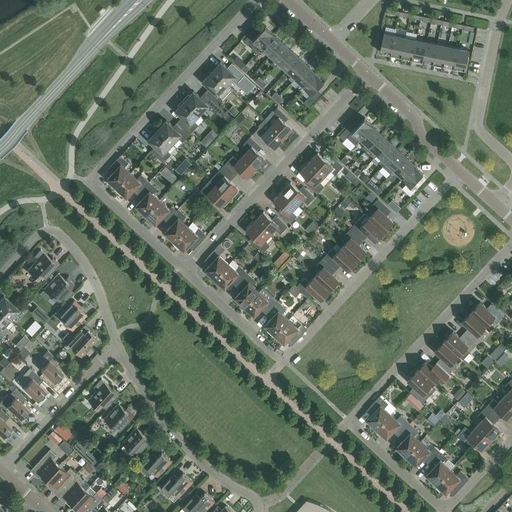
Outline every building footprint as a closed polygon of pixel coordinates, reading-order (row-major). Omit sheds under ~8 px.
[(261,47),(274,34),(265,26),(256,35),(252,31),(243,41),(248,45),(249,43),(252,45),(251,49),(256,53),(262,48),(261,47)] [(380,52),(391,54),(395,35),(384,32),(380,52)] [(270,55),(282,42),(274,34),(261,47),(262,48),(262,47),(261,47),(262,47),(270,55)] [(391,54),(401,56),(405,37),(395,35),(391,54)] [(401,56),(412,59),(416,39),(405,37),(401,56)] [(412,59),(422,61),(426,41),(416,39),(412,59)] [(422,61),(433,63),(437,43),(426,41),(422,61)] [(278,62),(290,50),(282,42),(270,55),(275,59),(272,63),(275,66),(278,62)] [(433,63),(443,65),(447,46),(437,43),(433,63)] [(443,65),(454,67),(458,48),(447,46),(443,65)] [(454,67),(465,70),(469,50),(458,48),(454,67)] [(290,50),(278,62),(287,70),(299,57),(290,50)] [(299,57),(287,70),(292,75),(288,78),(292,82),(295,78),(307,65),(299,57)] [(211,71),(226,85),(232,79),(237,83),(244,74),(233,64),(229,69),(220,61),(211,71)] [(245,72),(249,68),(246,64),(241,69),(245,72)] [(300,89),(303,86),(316,72),(315,72),(315,73),(307,65),(295,78),(300,82),(297,86),(300,89)] [(226,85),(211,71),(202,81),(208,86),(204,91),(215,102),(217,104),(222,99),(231,89),(226,85)] [(316,72),(303,86),(311,94),(303,102),(308,107),(320,94),(315,90),(324,80),(316,72)] [(258,84),(262,80),(259,76),(254,81),(258,84)] [(266,83),(262,80),(258,84),(262,88),(266,83)] [(215,102),(204,91),(199,96),(193,91),(184,100),(199,114),(208,105),(216,112),(221,107),(217,104),(215,102)] [(275,100),(279,95),(275,92),(271,96),(275,100)] [(283,99),(279,95),(275,100),(279,104),(283,99)] [(190,133),(198,125),(193,121),(199,114),(184,100),(175,110),(184,118),(179,123),(190,133)] [(270,126),(283,138),(292,129),(283,120),(286,116),(277,107),(270,115),(275,120),(270,126)] [(355,123),(353,125),(351,123),(339,136),(344,140),(347,137),(355,145),(360,139),(373,125),(364,117),(357,125),(355,123)] [(190,133),(179,123),(175,128),(166,120),(157,130),(172,144),(178,137),(182,141),(185,138),(187,140),(192,135),(190,133)] [(283,138),(270,126),(264,120),(258,126),(259,127),(252,134),(262,143),(265,138),(275,147),(283,138)] [(373,125),(360,139),(361,139),(366,143),(362,147),(366,150),(369,146),(381,133),(373,126),(373,125)] [(233,132),(228,127),(224,133),(228,137),(233,132)] [(172,144),(157,130),(148,140),(156,147),(152,152),(163,162),(171,154),(166,150),(172,144)] [(381,133),(369,146),(374,151),(371,155),(374,158),(377,154),(389,141),(381,133)] [(206,135),(200,141),(206,146),(212,140),(206,135)] [(249,149),(243,155),(256,167),(265,158),(255,149),(259,145),(250,137),(243,144),(249,149)] [(389,141),(377,154),(382,159),(379,162),(382,165),(386,162),(398,149),(389,141)] [(398,149),(386,162),(391,166),(387,170),(391,173),(394,170),(406,157),(398,149)] [(318,152),(309,162),(324,175),(329,170),(335,175),(343,166),(333,156),(328,162),(318,152)] [(109,184),(115,189),(130,173),(124,167),(128,162),(120,155),(110,166),(114,170),(107,179),(111,182),(109,184)] [(256,167),(243,155),(238,160),(232,156),(224,165),(233,173),(238,168),(248,176),(256,167)] [(344,156),(340,160),(344,164),(348,159),(344,156)] [(406,157),(394,170),(402,177),(402,178),(415,164),(414,164),(406,157)] [(181,175),(192,163),(186,158),(175,169),(181,175)] [(309,162),(300,171),(311,180),(307,184),(317,194),(324,186),(319,181),(324,175),(309,162)] [(415,164),(402,178),(407,182),(402,188),(410,195),(419,186),(414,182),(423,172),(415,164)] [(233,173),(224,165),(210,179),(229,196),(230,195),(232,197),(238,191),(236,189),(237,187),(228,179),(233,173)] [(160,172),(164,175),(169,169),(165,166),(160,172)] [(358,168),(353,172),(357,176),(362,171),(358,168)] [(130,173),(115,189),(121,195),(122,193),(126,197),(134,188),(139,193),(149,182),(141,174),(137,179),(130,173)] [(360,178),(365,183),(370,179),(364,173),(360,178)] [(356,185),(360,181),(354,176),(351,180),(356,185)] [(228,197),(229,196),(210,179),(197,194),(206,202),(211,197),(220,206),(222,204),(224,206),(230,199),(228,197)] [(149,182),(139,193),(143,197),(136,205),(140,209),(138,211),(144,216),(159,199),(153,194),(157,189),(149,182)] [(282,191),(297,205),(302,199),(307,204),(314,196),(304,187),(301,191),(290,182),(282,191)] [(378,187),(374,183),(370,188),(374,192),(378,187)] [(377,195),(382,190),(378,187),(374,192),(377,195)] [(302,210),(297,205),(282,191),(273,200),(284,210),(280,214),(290,223),(302,210)] [(371,201),(376,196),(371,192),(366,197),(371,201)] [(344,206),(350,200),(347,196),(340,203),(344,206)] [(369,217),(384,231),(393,221),(385,213),(389,209),(378,198),(370,207),(375,211),(369,217)] [(159,199),(144,216),(150,221),(151,220),(155,224),(163,215),(168,219),(176,210),(171,206),(169,208),(159,199)] [(337,215),(343,209),(338,205),(333,211),(337,215)] [(215,212),(208,207),(204,211),(211,217),(215,212)] [(173,243),(188,226),(182,220),(186,216),(178,208),(176,210),(168,219),(172,224),(164,232),(168,236),(167,237),(173,243)] [(255,220),(270,234),(275,228),(280,233),(287,226),(277,216),(273,221),(263,211),(255,220)] [(359,219),(351,228),(362,238),(366,233),(375,241),(384,231),(369,217),(364,213),(359,219)] [(255,220),(246,229),(256,239),(252,243),(262,252),(270,245),(264,240),(270,234),(255,220)] [(188,226),(173,243),(179,248),(180,247),(184,250),(192,242),(196,246),(207,235),(199,228),(194,232),(188,226)] [(342,246),(357,260),(366,250),(357,243),(362,238),(351,228),(343,236),(348,240),(342,246)] [(303,251),(307,247),(301,240),(296,244),(303,251)] [(208,257),(212,261),(205,269),(209,273),(207,275),(213,280),(228,264),(219,255),(224,248),(219,244),(208,257)] [(324,257),(335,267),(339,262),(348,270),(357,260),(342,246),(336,253),(331,249),(324,257)] [(53,261),(40,249),(32,257),(36,260),(27,270),(37,279),(41,275),(45,279),(60,264),(55,259),(53,261)] [(257,252),(253,257),(258,261),(262,256),(257,252)] [(330,272),(335,267),(324,257),(310,272),(315,276),(329,290),(339,280),(330,272)] [(278,258),(273,262),(278,268),(283,263),(278,258)] [(237,284),(247,273),(232,259),(228,264),(213,280),(219,286),(220,284),(224,288),(232,279),(237,284)] [(285,265),(280,270),(286,275),(290,270),(285,265)] [(76,269),(68,277),(72,281),(80,273),(76,269)] [(58,273),(44,288),(54,298),(56,296),(60,300),(74,284),(69,280),(67,282),(58,273)] [(237,302),(243,308),(258,291),(252,285),(256,281),(247,273),(237,284),(242,289),(235,297),(239,301),(237,302)] [(329,290),(315,276),(309,282),(304,278),(297,286),(308,296),(312,292),(320,299),(329,290)] [(295,297),(301,291),(293,284),(288,290),(295,297)] [(262,307),(267,312),(276,302),(275,302),(270,298),(268,300),(258,291),(243,308),(249,313),(250,312),(254,315),(262,307)] [(490,297),(489,298),(494,303),(494,302),(500,296),(495,291),(490,297)] [(0,299),(0,310),(9,319),(15,313),(20,317),(27,309),(16,299),(12,303),(4,295),(0,299)] [(78,304),(73,299),(59,315),(63,318),(61,320),(72,330),(86,314),(77,305),(78,304)] [(267,330),(273,335),(288,319),(282,313),(286,309),(277,301),(275,302),(276,302),(267,312),(272,316),(264,325),(268,328),(267,330)] [(471,311),(486,325),(492,319),(496,323),(504,315),(493,305),(488,309),(480,302),(471,311)] [(502,310),(506,314),(510,309),(506,306),(502,310)] [(0,336),(1,337),(8,330),(4,325),(9,319),(0,310),(0,336)] [(470,329),(466,334),(477,344),(484,336),(480,332),(486,325),(471,311),(462,321),(470,329)] [(294,325),(288,319),(273,335),(279,341),(280,339),(284,343),(292,335),(297,339),(307,328),(299,320),(294,325)] [(89,328),(85,324),(67,343),(81,356),(90,347),(93,350),(101,342),(88,330),(89,328)] [(477,344),(466,334),(461,339),(453,331),(444,341),(459,355),(463,359),(469,353),(469,352),(477,344)] [(443,358),(438,363),(449,373),(457,365),(453,361),(459,355),(444,341),(434,351),(443,358)] [(42,367),(39,370),(55,384),(61,378),(61,376),(61,374),(62,372),(54,364),(58,360),(47,350),(43,355),(47,359),(43,363),(42,365),(42,367)] [(494,350),(489,355),(494,359),(499,354),(494,350)] [(10,365),(17,360),(12,351),(4,356),(10,365)] [(500,357),(496,360),(501,365),(505,361),(500,357)] [(426,360),(416,370),(431,384),(437,378),(442,382),(449,373),(438,363),(434,368),(426,360)] [(32,378),(22,388),(38,403),(44,396),(44,395),(44,393),(45,391),(37,383),(41,378),(32,370),(27,374),(32,378)] [(431,384),(416,370),(407,380),(416,388),(411,392),(422,403),(436,388),(431,384)] [(503,396),(511,404),(511,378),(505,386),(509,390),(503,396)] [(114,391),(101,379),(93,387),(97,390),(88,399),(98,409),(102,405),(106,409),(121,393),(116,389),(114,391)] [(456,392),(461,396),(465,391),(461,387),(456,392)] [(8,395),(7,394),(0,401),(0,402),(6,408),(21,421),(27,415),(27,413),(27,411),(28,409),(20,401),(24,396),(15,388),(8,395)] [(410,393),(405,398),(409,402),(412,404),(417,399),(411,393),(410,393)] [(379,395),(369,406),(374,411),(367,419),(371,423),(369,425),(375,430),(390,414),(384,408),(388,403),(379,395)] [(511,416),(511,404),(503,396),(498,403),(493,398),(485,407),(496,417),(501,412),(509,420),(511,416)] [(128,411),(119,403),(104,418),(115,428),(116,426),(120,429),(134,414),(129,410),(128,411)] [(476,426),(491,439),(500,430),(492,422),(496,417),(485,407),(478,415),(482,419),(476,426)] [(0,435),(4,439),(10,433),(10,431),(10,429),(11,428),(3,419),(7,415),(0,408),(0,435)] [(390,414),(375,430),(381,435),(382,434),(386,438),(394,429),(399,434),(409,423),(401,415),(396,419),(390,414)] [(65,429),(67,427),(61,422),(54,429),(66,440),(71,435),(65,429)] [(409,423),(399,434),(404,439),(396,447),(400,451),(399,452),(405,458),(420,441),(414,435),(418,431),(413,426),(409,423)] [(482,449),(491,439),(476,426),(470,432),(466,428),(458,436),(469,446),(474,441),(482,449)] [(132,452),(134,450),(138,453),(152,438),(147,434),(146,435),(136,427),(122,442),(132,452)] [(455,435),(450,440),(455,444),(460,439),(455,435)] [(69,443),(75,447),(80,440),(74,436),(69,443)] [(420,441),(405,458),(410,463),(412,461),(416,465),(424,457),(429,462),(439,451),(434,446),(430,450),(420,441)] [(47,479),(60,465),(53,459),(56,455),(50,449),(30,470),(38,477),(42,474),(47,479)] [(162,451),(157,457),(152,453),(140,466),(148,474),(151,470),(157,476),(172,460),(162,451)] [(439,451),(429,462),(434,466),(426,475),(430,478),(429,480),(434,485),(450,469),(444,463),(448,459),(439,451)] [(57,495),(76,473),(70,468),(66,471),(60,465),(47,479),(51,483),(49,488),(57,495)] [(442,489),(446,493),(454,484),(459,489),(469,478),(460,470),(456,475),(450,469),(434,485),(440,491),(442,489)] [(183,472),(177,478),(173,474),(161,487),(169,495),(172,491),(178,496),(193,481),(183,472)] [(73,503),(86,489),(79,483),(82,479),(76,473),(57,495),(64,501),(68,499),(73,503)] [(75,511),(89,511),(102,498),(96,492),(93,496),(86,489),(73,503),(78,508),(75,511)] [(182,507),(188,511),(192,511),(194,511),(195,511),(203,511),(214,501),(205,492),(199,498),(195,493),(182,507)] [(110,511),(105,507),(109,504),(102,498),(89,511),(110,511)] [(306,500),(294,511),(333,511),(332,511),(329,509),(326,507),(322,506),(319,504),(315,503),(312,501),(308,500),(306,500)] [(176,502),(170,508),(174,511),(182,511),(185,509),(176,502)]
